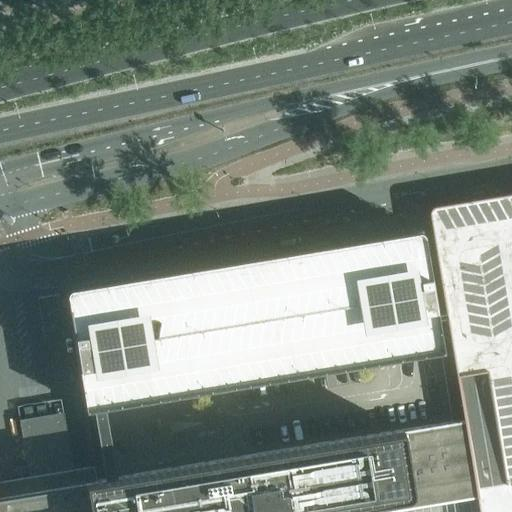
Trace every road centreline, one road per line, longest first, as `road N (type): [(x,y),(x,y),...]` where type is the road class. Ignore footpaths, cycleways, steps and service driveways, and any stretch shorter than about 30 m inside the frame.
road 1 (unclassified): [(511,169),(54,258),(16,256),(0,238)]
road 2 (primary): [(0,124),(511,21)]
road 3 (secondary): [(0,207),(254,143),(422,74)]
road 4 (secondary): [(422,74),(281,100),(0,171)]
road 5 (primary): [(371,0),(0,88)]
